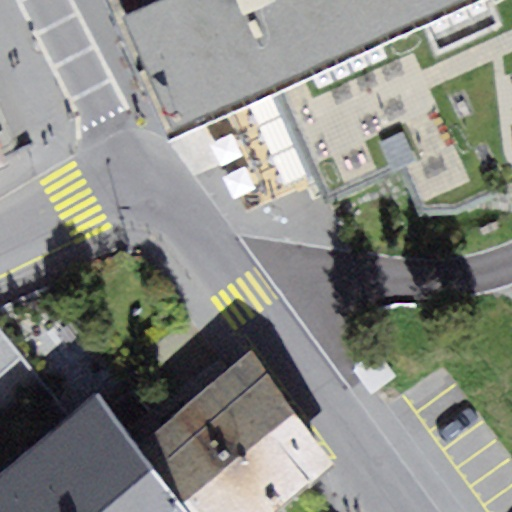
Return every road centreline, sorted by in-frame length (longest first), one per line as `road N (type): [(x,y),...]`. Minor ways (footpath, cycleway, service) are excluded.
road 1 (tertiary): [(232,284),(398,511)]
road 2 (residential): [(511,266),(372,286),(232,284)]
road 3 (tertiary): [(51,0),(139,166)]
road 4 (tertiary): [(0,246),(139,166)]
road 5 (tertiary): [(139,166),(232,284)]
